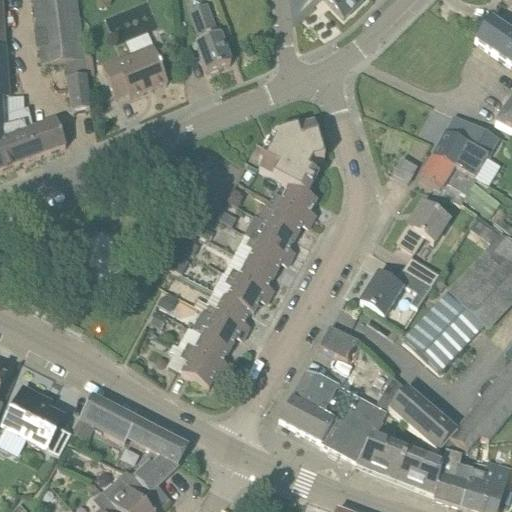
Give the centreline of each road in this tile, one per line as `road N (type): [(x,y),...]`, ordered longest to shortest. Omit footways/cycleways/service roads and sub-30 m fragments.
road 1 (residential): [(235,453),(358,213),(358,179),(324,71)]
road 2 (tertiary): [(0,209),(290,85)]
road 3 (tertiary): [(235,453),(0,328)]
road 4 (tertiary): [(386,511),(235,453)]
